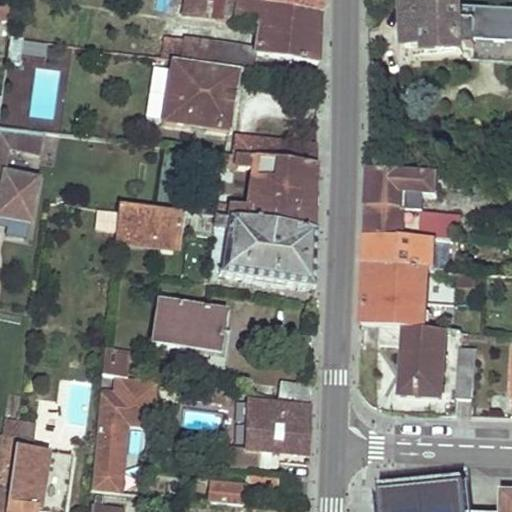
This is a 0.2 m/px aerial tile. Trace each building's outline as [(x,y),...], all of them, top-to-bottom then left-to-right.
[(181,15),(184,0),(123,0),(123,6),(181,15)] [(260,26),(256,55),(317,65),(318,66),(319,44),(320,16),(263,6),(228,0),(184,0),(181,15),(233,21),(260,26)] [(264,0),(263,6),(320,16),(320,0),(264,0)] [(0,21),(11,23),(13,5),(0,3),(0,21)] [(441,57),(464,56),(463,45),(461,7),(461,4),(404,7),(407,51),(428,50),(427,42),(440,42),(441,57)] [(511,10),(461,7),(463,45),(511,46),(511,10)] [(180,42),(183,25),(170,23),(167,39),(180,42)] [(23,55),(25,41),(12,39),(10,53),(23,55)] [(181,65),(184,42),(180,42),(167,39),(164,39),(163,46),(160,62),(172,64),(181,65)] [(211,68),(213,47),(184,42),(181,65),(211,68)] [(428,50),(428,59),(441,57),(440,42),(427,42),(428,50)] [(163,46),(148,44),(146,60),(160,62),(163,46)] [(253,74),(256,55),(213,47),(211,68),(253,74)] [(21,66),(23,55),(10,53),(9,63),(8,64),(21,66)] [(207,130),(231,133),(236,103),(240,74),(181,65),(172,64),(163,125),(186,129),(186,127),(191,128),(191,129),(193,131),(194,131),(204,133),(205,132),(207,131),(207,130)] [(0,219),(31,225),(39,183),(7,177),(10,154),(42,159),(46,135),(0,131),(0,219)] [(257,145),(255,160),(317,168),(317,151),(257,145)] [(210,167),(211,154),(202,153),(199,166),(210,167)] [(183,216),(316,234),(317,191),(317,168),(255,160),(211,154),(210,167),(254,174),(249,209),(185,202),(183,216)] [(459,245),(460,216),(423,215),(424,198),(438,199),(440,177),(372,172),(371,194),(368,239),(435,244),(450,244),(459,245)] [(118,206),(118,214),(115,243),(178,249),(180,234),(182,215),(118,206)] [(113,233),(117,214),(97,211),(94,230),(113,233)] [(218,278),(314,293),(315,293),(316,259),(316,234),(183,216),(182,215),(180,234),(213,238),(214,232),(227,233),(221,276),(218,276),(218,278)] [(221,276),(227,233),(214,232),(213,238),(208,275),(218,276),(221,276)] [(433,273),(435,244),(368,239),(367,255),(366,269),(429,273),(433,273)] [(435,244),(433,273),(449,274),(450,244),(435,244)] [(425,333),(426,316),(429,273),(366,269),(364,314),(363,328),(384,330),(425,333)] [(481,287),(481,276),(462,275),(461,286),(481,287)] [(226,314),(158,303),(155,325),(159,325),(156,348),(219,358),(226,314)] [(383,347),(407,349),(403,398),(423,400),(423,392),(443,393),(446,334),(432,333),(425,333),(384,330),(383,347)] [(130,356),(105,353),(103,378),(127,381),(130,356)] [(458,401),(473,402),(476,354),(461,353),(458,401)] [(279,401),(311,405),(312,388),(281,383),(279,401)] [(71,387),(69,428),(85,429),(88,388),(71,387)] [(220,405),(222,392),(204,390),(202,403),(220,405)] [(155,427),(158,398),(102,392),(92,478),(124,481),(127,452),(122,452),(124,430),(129,431),(130,424),(155,427)] [(423,392),(423,400),(442,401),(443,393),(423,392)] [(244,452),(309,458),(310,434),(311,416),(246,409),(244,452)] [(18,427),(4,511),(64,511),(72,458),(32,453),(36,427),(18,424),(18,427)] [(0,511),(4,511),(18,427),(4,425),(0,453),(0,511)] [(210,483),(209,503),(244,505),(245,485),(210,483)] [(472,511),(470,490),(385,498),(385,511),(472,511)]
